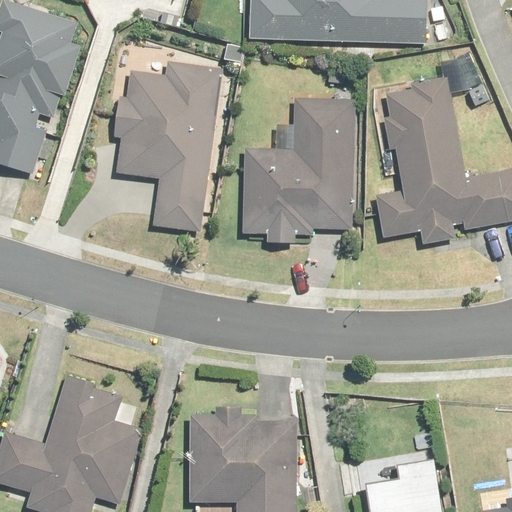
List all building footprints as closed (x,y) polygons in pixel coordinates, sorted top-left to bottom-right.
[(253,0),(251,41),(427,48),(428,0),(253,0)] [(63,94),(68,96),(84,46),(77,44),(83,27),(5,1),(0,17),(0,165),(35,178),(51,132),(39,128),(43,115),(55,119),(63,94)] [(474,53),(454,62),(475,111),(495,103),(474,53)] [(171,65),(169,78),(135,73),(132,99),(124,98),(118,138),(125,139),(120,175),(163,181),(157,226),(202,232),(224,72),(171,65)] [(511,168),(467,176),(452,80),(416,86),(417,93),(387,98),(390,117),(376,120),(381,148),(397,145),(405,193),(379,198),(386,243),(425,237),(426,247),(434,246),(435,254),(451,252),(450,244),(459,242),(457,230),(511,221),(511,168)] [(298,245),(298,237),(317,237),(318,229),(353,230),(357,104),(298,102),(297,153),(249,152),(247,235),(271,236),(271,245),(298,245)] [(123,399),(71,381),(49,446),(10,433),(0,463),(0,482),(34,494),(30,508),(42,511),(93,511),(98,497),(120,504),(143,433),(115,424),(123,399)] [(219,407),(219,416),(194,416),(193,504),(240,504),(239,511),(297,511),(298,424),(263,424),(263,408),(219,407)] [(435,511),(427,464),(395,470),(397,483),(362,489),(366,511),(435,511)]
